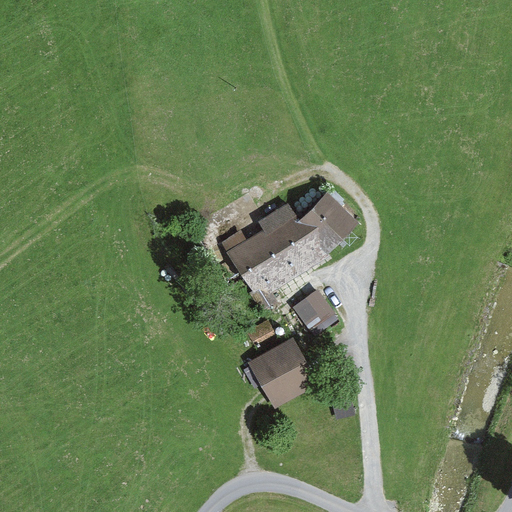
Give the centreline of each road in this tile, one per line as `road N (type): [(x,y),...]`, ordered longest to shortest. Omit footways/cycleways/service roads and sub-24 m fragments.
road 1 (track): [(326,158),(371,207),(376,241),(355,302),(378,511)]
road 2 (unclassified): [(350,511),(257,482),(210,511)]
